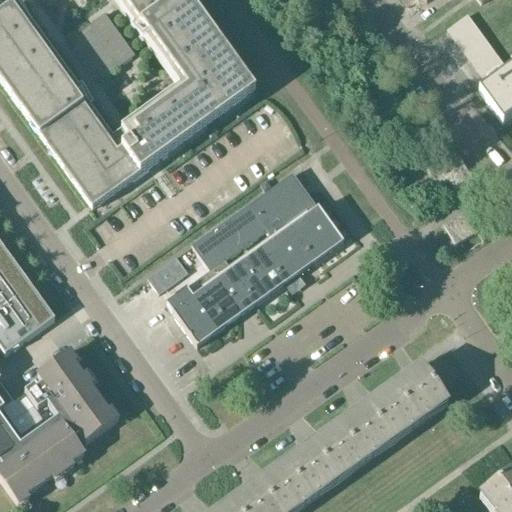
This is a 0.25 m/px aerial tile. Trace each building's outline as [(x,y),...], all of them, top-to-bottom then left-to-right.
[(22,5),(0,20),(0,87),(92,215),(124,192),(133,185),(255,97),(184,0),(118,0),(123,5),(188,95),(133,134),(125,141),(130,148),(126,150),(22,5)] [(474,0),(480,8),(491,0),(495,0),(496,1),(498,0),(474,0)] [(104,18),(68,44),(98,86),(135,60),(104,18)] [(466,20),(446,34),(454,45),(474,30),(466,20)] [(461,55),(481,40),(474,30),(454,45),(461,55)] [(469,65),(488,50),(481,40),(461,55),(469,65)] [(476,75),(496,61),(488,50),(469,65),(476,75)] [(496,61),(476,75),(484,85),(503,71),(496,61)] [(511,120),(511,70),(479,95),(502,127),(511,120)] [(209,276),(224,265),(231,274),(317,212),(292,178),(191,251),(209,276)] [(256,184),(245,191),(252,201),(262,194),(256,184)] [(209,276),(165,308),(196,353),(343,248),(317,212),(231,274),(224,265),(209,276)] [(0,354),(4,361),(54,325),(0,250),(0,354)] [(187,278),(176,262),(147,283),(158,299),(187,278)] [(0,466),(3,471),(0,473),(0,485),(18,510),(28,503),(26,500),(51,482),(53,485),(73,471),(71,468),(84,459),(73,444),(79,439),(85,448),(118,424),(111,413),(108,415),(90,391),(93,389),(85,378),(82,380),(74,368),(77,366),(69,356),(65,359),(36,379),(42,387),(36,392),(35,390),(34,389),(24,396),(25,397),(13,405),(0,386),(0,466)] [(392,447),(447,408),(420,370),(366,409),(392,447)] [(392,447),(366,409),(311,448),(338,485),(392,447)] [(298,511),(338,485),(311,448),(257,486),(275,511),(298,511)] [(511,511),(511,476),(480,500),(488,511),(511,511)] [(275,511),(257,486),(221,511),(275,511)]
